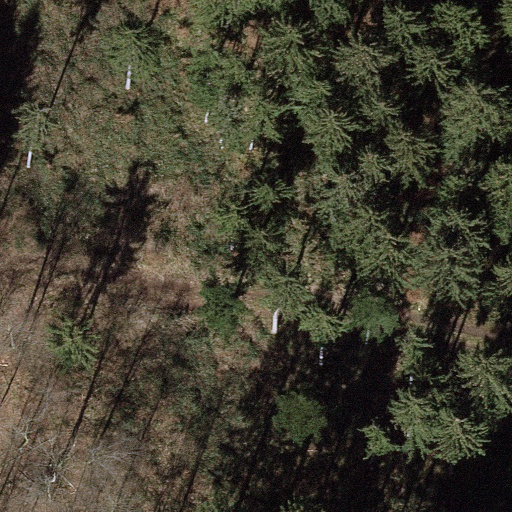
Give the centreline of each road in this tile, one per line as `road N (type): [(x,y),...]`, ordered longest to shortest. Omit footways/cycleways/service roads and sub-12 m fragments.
road 1 (motorway): [(511,10),(204,511)]
road 2 (track): [(511,353),(0,266)]
